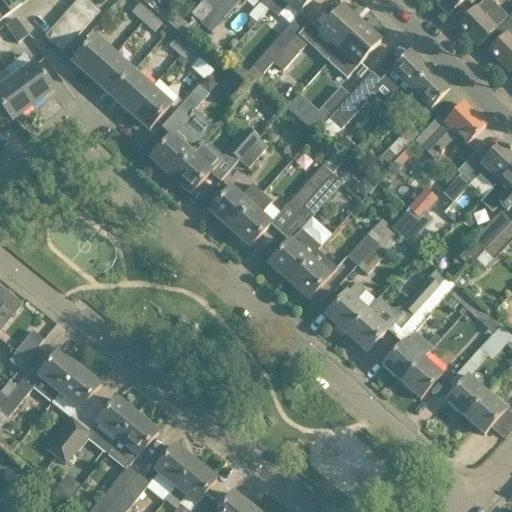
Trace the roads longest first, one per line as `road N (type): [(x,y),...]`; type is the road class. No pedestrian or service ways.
road 1 (residential): [(0,175),(29,154),(65,149),(474,497)]
road 2 (residential): [(0,255),(301,511)]
road 3 (residential): [(511,124),(385,0)]
